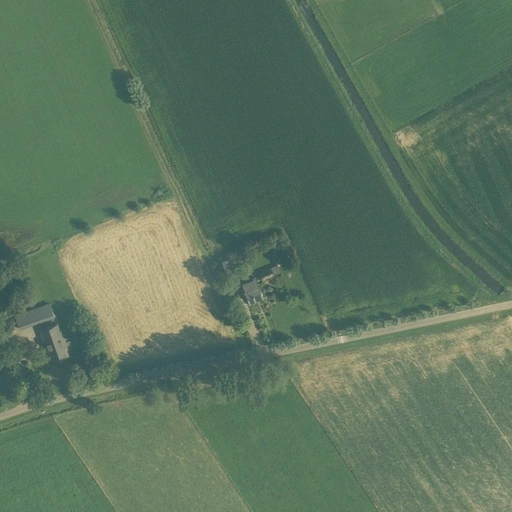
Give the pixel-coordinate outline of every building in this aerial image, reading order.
[(231,257),(221,261),(225,271),(235,267),(231,257)] [(280,273),(276,264),(258,272),(262,281),(280,273)] [(249,302),(262,296),(253,276),(241,282),(249,302)] [(47,318),(43,306),(5,319),(9,331),(47,318)] [(67,355),(57,324),(40,330),(51,360),(67,355)]
